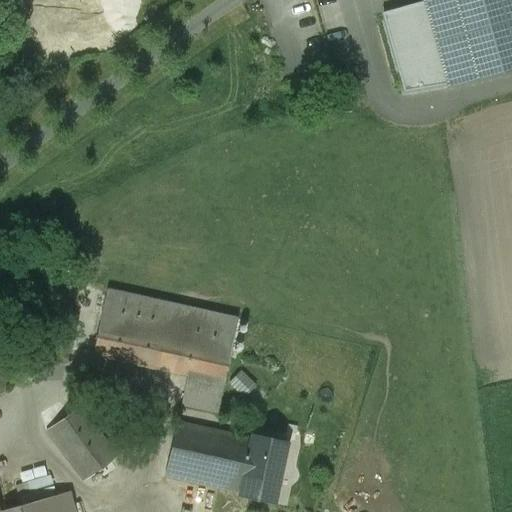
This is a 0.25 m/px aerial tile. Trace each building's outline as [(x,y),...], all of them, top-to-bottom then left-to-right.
[(1,0),(16,53),(39,47),(104,30),(95,0),(1,0)] [(511,0),(434,0),(436,6),(458,80),(459,86),(511,73),(511,0)] [(431,7),(429,1),(381,15),(403,93),(453,85),(452,82),(431,7)] [(436,6),(431,7),(452,82),(458,80),(436,6)] [(350,86),(342,89),(347,98),(355,95),(350,86)] [(236,319),(106,290),(91,355),(186,376),(222,384),(236,319)] [(244,395),(257,383),(243,370),(231,381),(244,395)] [(222,384),(186,376),(181,405),(216,413),(222,384)] [(115,456),(79,407),(46,430),(83,480),(115,456)] [(250,439),(176,423),(164,476),(238,493),(250,439)] [(286,444),(251,436),(250,439),(238,493),(237,496),(273,504),(286,444)] [(74,511),(69,493),(31,504),(32,511),(74,511)]
